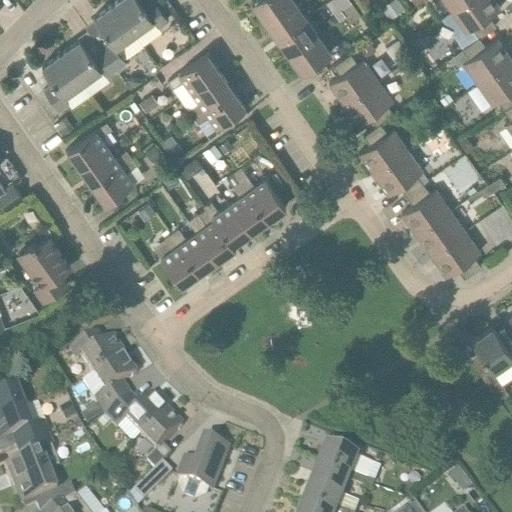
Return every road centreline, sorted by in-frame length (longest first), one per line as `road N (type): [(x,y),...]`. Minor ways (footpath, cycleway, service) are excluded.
road 1 (residential): [(157,338),(0,112)]
road 2 (residential): [(350,199),(208,3)]
road 3 (residential): [(157,338),(350,199)]
road 4 (residential): [(249,511),(273,453),(273,427),(203,390),(157,338)]
road 5 (residential): [(350,199),(424,291),(475,297),(511,272)]
